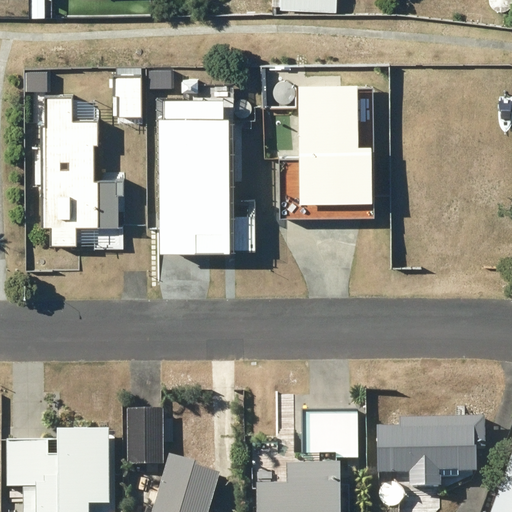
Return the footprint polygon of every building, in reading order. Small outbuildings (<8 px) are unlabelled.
[(29,0),(29,16),(43,16),(43,0),(29,0)] [(120,7),(110,7),(110,16),(120,16),(120,7)] [(116,77),(116,113),(141,113),(140,76),(116,77)] [(358,79),(298,80),(299,199),(370,198),(370,142),(358,142),(358,79)] [(70,94),(44,94),(44,123),(41,123),(41,223),(50,223),(50,242),(77,242),(77,238),(96,238),(96,247),(124,247),(124,224),(118,224),(118,191),(122,191),(122,177),(93,177),(93,141),(97,141),(97,117),(71,117),(70,94)] [(196,252),(196,232),(232,231),(231,175),(217,175),(217,115),(158,116),(159,252),(196,252)] [(126,404),(128,459),(162,458),(160,403),(126,404)] [(363,410),(305,409),(304,454),(362,455),(363,410)] [(477,466),(476,441),(484,441),(483,410),(399,412),(399,421),(377,421),(378,468),(410,468),(410,479),(442,478),(442,473),(458,473),(458,467),(477,466)] [(116,503),(115,428),(64,429),(64,440),(12,441),(13,485),(40,485),(40,511),(96,511),(97,504),(116,503)] [(196,461),(197,457),(168,448),(149,511),(209,511),(210,510),(206,510),(219,468),(196,461)] [(488,511),(511,511),(511,448),(500,482),(495,480),(491,491),(496,493),(488,511)] [(293,485),(263,484),(262,511),(346,511),(348,465),(294,464),(293,485)]
